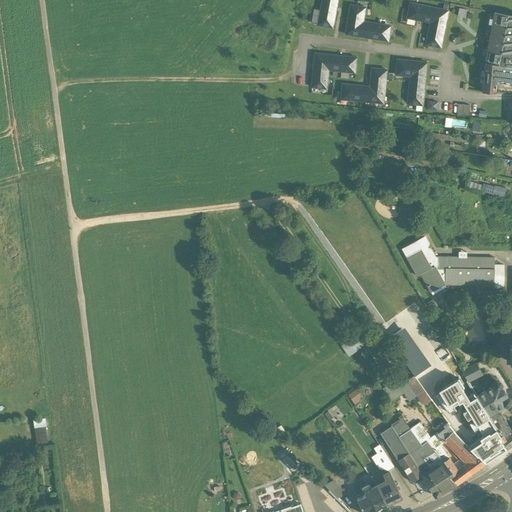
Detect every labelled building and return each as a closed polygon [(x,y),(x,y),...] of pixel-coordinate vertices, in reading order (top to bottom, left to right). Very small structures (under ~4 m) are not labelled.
[(337,0),(322,0),(317,26),(332,29),(337,0)] [(430,20),(446,23),(448,12),(410,4),(407,18),(429,23),(430,20)] [(360,22),(362,22),(365,7),(350,5),(345,35),(357,37),(360,22)] [(511,15),(494,12),(489,39),(490,40),(489,49),(487,48),(484,63),(511,66),(511,15)] [(430,20),(429,23),(425,45),(441,48),(446,23),(430,20)] [(360,22),(357,37),(387,42),(390,27),(362,22),(360,22)] [(328,71),(329,56),(315,54),(312,88),(326,89),(328,71)] [(329,56),(328,71),(355,73),(356,58),(329,56)] [(410,74),(426,75),(427,63),(397,61),(396,76),(410,77),(410,74)] [(511,66),(484,63),(482,92),(495,94),(496,83),(511,85),(511,66)] [(369,87),(368,102),(383,103),(386,71),(371,69),(369,87)] [(410,74),(410,77),(407,104),(423,106),(426,75),(410,74)] [(368,102),(369,87),(343,85),(341,100),(368,102)] [(470,106),(457,105),(457,116),(469,117),(470,106)] [(467,120),(450,119),(449,128),(466,129),(467,120)] [(467,139),(429,133),(428,139),(467,145),(467,139)] [(481,192),(506,198),(509,189),(483,182),(481,192)] [(406,257),(429,244),(425,238),(403,250),(406,257)] [(436,257),(429,244),(406,257),(417,276),(420,274),(431,292),(445,284),(446,257),(436,257)] [(494,258),(446,257),(445,284),(480,285),(480,288),(494,288),(494,265),(494,258)] [(494,265),(494,288),(503,288),(503,265),(494,265)] [(443,325),(448,328),(451,322),(446,319),(443,325)] [(341,346),(349,357),(363,345),(355,335),(341,346)] [(475,364),(461,371),(467,382),(481,375),(475,364)] [(417,398),(426,392),(415,377),(413,374),(405,380),(417,398)] [(462,401),(483,436),(467,447),(476,456),(477,455),(485,463),(492,459),(490,456),(498,451),(500,454),(506,449),(499,438),(500,437),(478,399),(477,399),(476,396),(473,392),(467,396),(462,389),(464,387),(458,378),(438,391),(439,392),(435,395),(447,411),(462,401)] [(492,386),(476,396),(477,399),(478,399),(500,437),(499,438),(506,449),(511,444),(511,427),(510,429),(498,410),(504,406),(507,407),(510,405),(511,402),(509,399),(506,398),(506,397),(506,396),(502,389),(501,389),(500,388),(501,386),(499,383),(496,382),(493,384),(492,386)] [(355,391),(348,395),(354,403),(358,400),(358,398),(356,395),(356,393),(355,391)] [(402,419),(391,426),(398,437),(402,434),(400,431),(407,426),(402,419)] [(430,438),(419,422),(410,429),(421,444),(426,440),(430,438)] [(447,424),(439,431),(446,441),(455,434),(456,433),(447,424)] [(426,440),(421,444),(410,429),(402,434),(398,437),(391,426),(380,434),(412,482),(416,484),(424,478),(421,475),(443,461),(438,454),(434,450),(426,440)] [(407,426),(400,431),(402,434),(410,429),(407,426)] [(47,429),(36,430),(37,445),(48,444),(47,429)] [(439,431),(437,432),(444,442),(446,441),(439,431)] [(430,438),(426,440),(434,450),(440,446),(444,442),(437,432),(430,438)] [(467,447),(455,434),(446,441),(459,453),(467,447)] [(458,470),(440,446),(434,450),(438,454),(443,461),(453,473),(458,470)] [(467,447),(459,453),(468,462),(464,465),(470,474),(485,463),(477,455),(476,456),(467,447)] [(387,457),(381,461),(387,471),(393,467),(387,457)] [(443,461),(421,475),(424,478),(433,492),(433,494),(434,496),(436,497),(439,495),(439,492),(441,492),(443,491),(444,489),(446,488),(448,489),(449,488),(450,486),(452,485),(454,485),(456,484),(450,476),(453,473),(443,461)] [(453,473),(450,476),(456,484),(470,474),(464,465),(458,470),(453,473)] [(389,472),(382,475),(385,481),(377,485),(377,486),(379,489),(386,506),(402,498),(394,482),(389,472)] [(372,479),(367,482),(370,488),(376,485),(373,481),(372,479)] [(370,488),(367,490),(367,491),(363,493),(365,496),(379,489),(377,486),(377,485),(376,485),(370,488)] [(329,498),(325,502),(334,511),(341,511),(346,508),(326,487),(322,491),(329,498)] [(365,496),(357,500),(362,511),(373,511),(386,506),(379,489),(365,496)]
